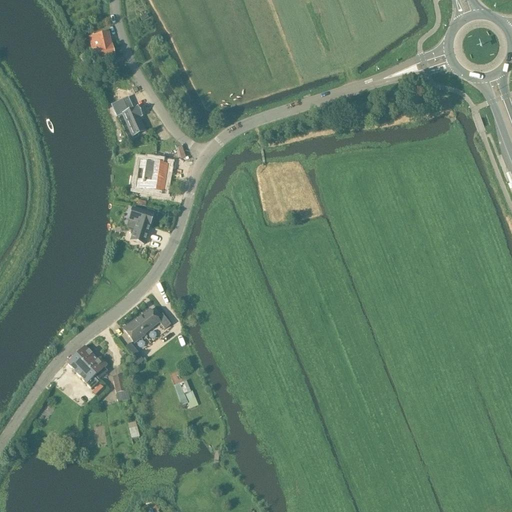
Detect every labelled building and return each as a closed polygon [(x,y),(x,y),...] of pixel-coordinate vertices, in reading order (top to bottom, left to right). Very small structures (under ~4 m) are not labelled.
[(114,59),(108,34),(88,38),(91,50),(96,49),(99,62),(114,59)] [(122,115),(122,114),(128,111),(123,100),(110,106),(116,118),(122,115)] [(122,114),(122,115),(132,137),(144,132),(138,118),(140,117),(136,108),(128,111),(122,114)] [(143,169),(141,181),(137,181),(136,189),(163,193),(163,192),(159,191),(163,166),(167,166),(140,162),(139,169),(143,169)] [(146,213),(132,209),(129,219),(137,221),(133,230),(147,234),(153,215),(146,213)] [(147,234),(133,230),(129,239),(143,244),(147,234)] [(134,259),(125,249),(120,252),(130,264),(134,259)] [(161,315),(156,319),(149,310),(134,322),(133,322),(122,330),(133,344),(144,336),(144,335),(158,324),(164,330),(170,326),(161,315)] [(130,344),(124,348),(132,360),(138,355),(130,344)] [(96,361),(84,348),(74,356),(94,378),(107,366),(99,358),(96,361)] [(93,378),(94,378),(74,356),(66,364),(90,390),(98,383),(93,378)] [(127,392),(125,392),(122,376),(112,378),(115,394),(117,403),(129,400),(127,392)] [(186,382),(183,383),(173,387),(180,407),(187,404),(189,409),(198,406),(192,392),(190,393),(186,382)] [(99,386),(93,393),(98,398),(105,392),(99,386)] [(137,428),(128,429),(131,440),(139,438),(137,428)]
